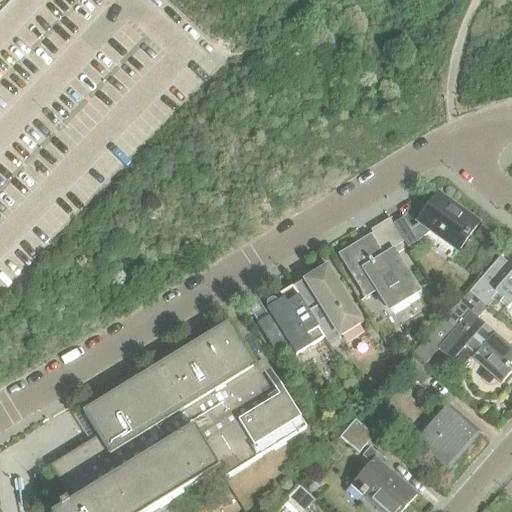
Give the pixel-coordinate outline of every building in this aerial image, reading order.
[(478,225),(437,194),(416,223),(419,225),(411,230),(404,219),(393,226),(406,248),(418,241),(417,241),(430,233),(457,254),(478,225)] [(401,241),(392,226),(389,220),(370,232),(383,252),(401,241)] [(415,295),(390,255),(381,261),(368,241),(342,257),(366,296),(374,290),(387,312),(415,295)] [(499,258),(469,293),(487,308),(493,302),(491,300),(496,295),(510,307),(511,304),(511,273),(509,276),(505,273),(509,267),(499,258)] [(359,325),(325,269),(327,268),(327,267),(294,286),(292,288),(291,288),(290,289),(322,341),(334,334),(336,338),(334,340),(335,341),(362,325),(361,323),(359,325)] [(322,341),(290,289),(285,292),(279,296),(282,301),(277,304),(274,302),(271,301),(268,302),(266,304),(265,307),(266,310),(270,317),(256,325),(275,355),(286,348),(293,359),(322,341)] [(462,323),(437,351),(451,363),(465,347),(475,356),(472,359),(501,385),(510,374),(510,373),(509,374),(506,371),(508,369),(508,368),(511,363),(511,351),(493,335),(491,338),(484,332),(483,334),(479,331),(483,327),(484,327),(477,321),(487,308),(469,293),(454,311),(462,323)] [(222,481),(305,430),(268,370),(263,373),(278,398),(275,400),(270,393),(228,324),(82,414),(97,439),(90,443),(86,446),(93,458),(82,465),(79,459),(66,467),(77,484),(65,491),(72,503),(67,506),(65,502),(58,507),(59,510),(56,511),(151,511),(216,472),(222,481)] [(430,376),(412,360),(403,370),(421,385),(430,376)] [(375,395),(370,388),(360,395),(366,403),(375,395)] [(447,467),(476,435),(445,408),(416,440),(447,467)] [(358,455),(374,438),(355,421),(339,439),(358,455)] [(402,511),(416,497),(393,476),(392,477),(381,469),(386,463),(369,449),(362,458),(369,465),(351,486),(359,494),(358,495),(362,498),(362,497),(377,510),(380,507),(386,511),(402,511)] [(304,511),(314,502),(298,487),(284,503),(294,511),(304,511)]
